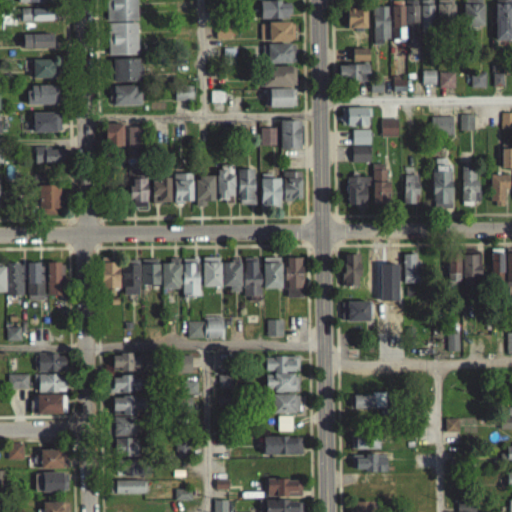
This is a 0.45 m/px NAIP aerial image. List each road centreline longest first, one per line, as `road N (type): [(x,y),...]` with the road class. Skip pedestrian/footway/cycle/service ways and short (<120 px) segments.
road 1 (secondary): [(324,511),(316,0)]
road 2 (residential): [(511,228),(0,232)]
road 3 (residential): [(83,511),(83,0)]
